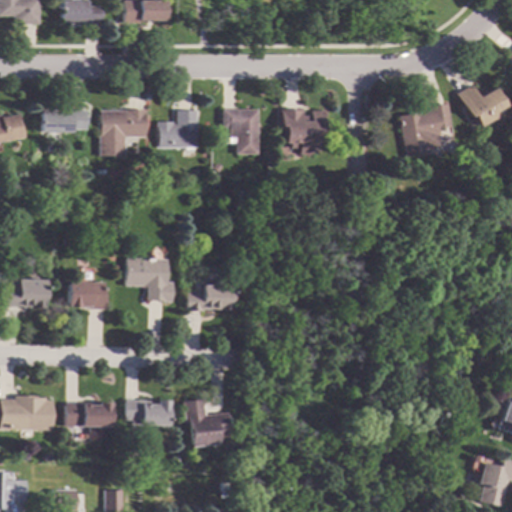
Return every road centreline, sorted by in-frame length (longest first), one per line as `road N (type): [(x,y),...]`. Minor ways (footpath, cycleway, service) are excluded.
road 1 (residential): [(0,69),(421,62),(478,22),(491,0)]
road 2 (residential): [(0,356),(218,358)]
